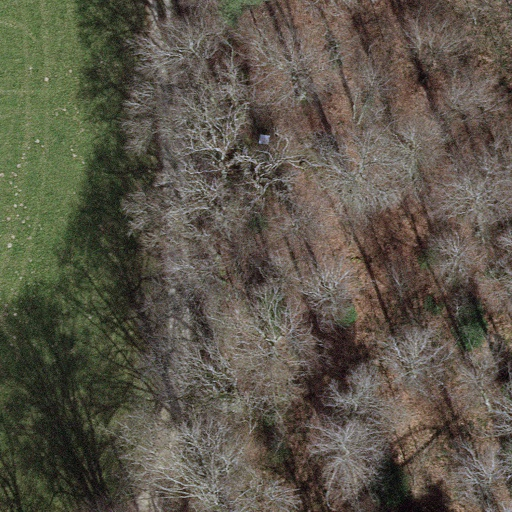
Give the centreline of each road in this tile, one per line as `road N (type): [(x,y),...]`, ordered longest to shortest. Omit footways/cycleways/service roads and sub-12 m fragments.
road 1 (track): [(140,511),(165,468),(179,385),(159,0)]
road 2 (track): [(511,348),(295,511)]
